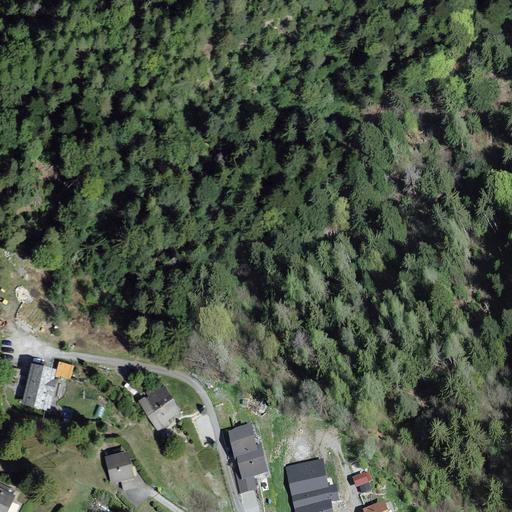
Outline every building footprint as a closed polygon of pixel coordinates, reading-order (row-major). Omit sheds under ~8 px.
[(19,371),(17,387),(26,388),(28,372),(19,371)] [(54,376),(30,371),(22,408),(47,413),(50,398),(54,399),(56,387),(52,386),(54,376)] [(178,418),(164,392),(142,404),(159,434),(168,429),(166,425),(178,418)] [(255,454),(251,434),(229,438),(233,458),(237,457),(241,476),(237,477),(241,496),(256,493),(253,481),(266,479),(261,453),(255,454)] [(132,481),(125,455),(104,460),(110,486),(132,481)] [(370,471),(354,476),(357,487),(374,481),(370,471)] [(375,491),(372,484),(361,489),(364,496),(375,491)] [(8,498),(10,492),(0,487),(0,511),(6,511),(12,499),(8,498)]
